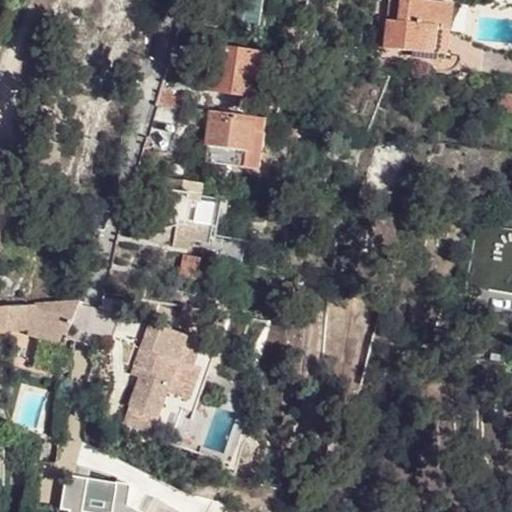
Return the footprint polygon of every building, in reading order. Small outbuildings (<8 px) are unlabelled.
[(190,0),(186,19),(216,25),(220,0),(190,0)] [(386,47),(448,54),(453,2),(437,0),(436,0),(391,0),(389,19),(386,47)] [(213,110),(230,112),(231,108),(236,108),(239,92),(253,95),(260,53),(213,45),(204,96),(213,110)] [(499,109),(511,111),(511,87),(502,87),(499,109)] [(160,90),(156,102),(180,105),(181,96),(167,94),(168,90),(160,90)] [(351,130),(360,131),(364,101),(355,100),(351,130)] [(213,110),(209,109),(202,157),(258,165),(263,129),(248,126),(249,115),(230,112),(213,110)] [(292,127),(276,125),(275,135),(291,137),(292,127)] [(171,245),(191,248),(193,235),(209,238),(212,220),(197,216),(201,184),(167,177),(165,196),(149,193),(146,214),(155,216),(158,225),(175,221),(171,245)] [(202,256),(186,252),(181,275),(198,278),(202,256)] [(165,297),(190,302),(193,285),(170,279),(165,297)] [(66,334),(71,336),(81,300),(0,306),(0,332),(31,329),(38,331),(39,326),(66,334)] [(127,422),(156,432),(160,415),(163,416),(171,391),(192,399),(203,367),(196,364),(206,336),(190,330),(189,334),(152,321),(143,346),(143,350),(141,349),(133,372),(141,374),(131,405),(133,406),(127,422)] [(63,345),(66,334),(39,326),(38,331),(35,337),(63,345)] [(477,361),(490,363),(488,346),(475,346),(477,361)] [(144,511),(129,504),(132,484),(118,481),(117,486),(89,481),(89,478),(74,475),(74,479),(67,478),(62,508),(71,509),(70,511),(144,511)] [(163,511),(169,502),(132,484),(129,504),(144,511),(163,511)]
